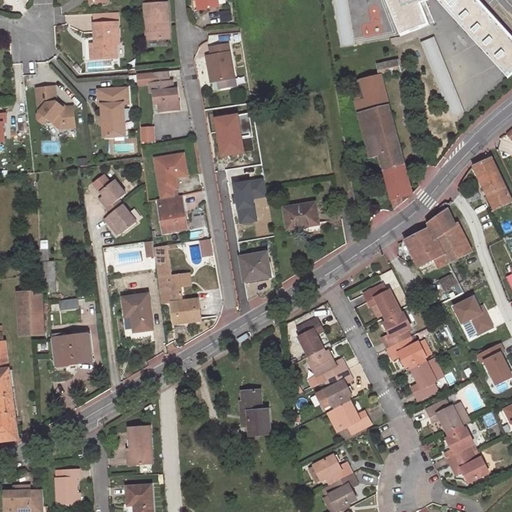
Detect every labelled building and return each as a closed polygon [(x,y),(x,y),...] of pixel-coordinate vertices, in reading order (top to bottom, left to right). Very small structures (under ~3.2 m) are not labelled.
[(219,8),(217,0),(197,0),(198,2),(199,11),(219,8)] [(348,0),(334,0),(342,47),(357,44),(348,0)] [(387,0),(402,36),(431,25),(422,3),(430,0),(438,0),(509,78),(511,75),(511,35),(480,0),(387,0)] [(157,3),(145,4),(147,41),(167,40),(166,21),(170,21),(169,2),(157,3)] [(95,15),(96,45),(91,45),(92,60),(118,58),(117,43),(120,43),(119,14),(95,15)] [(422,43),(452,116),(465,111),(436,37),(422,43)] [(229,43),(211,46),(213,55),(211,55),(213,71),(215,81),(219,81),(220,88),(237,85),(229,43)] [(398,60),(357,69),(360,80),(381,75),(401,71),(398,60)] [(155,90),(156,102),(159,101),(164,101),(165,109),(181,108),(179,88),(174,88),(174,79),(168,80),(167,70),(138,73),(138,83),(151,81),(152,91),(155,90)] [(351,82),(359,112),(389,104),(381,75),(360,80),(351,82)] [(78,129),(76,105),(60,106),(59,85),(36,87),(39,123),(52,122),(52,131),(78,129)] [(129,89),(100,90),(101,106),(104,105),(106,137),(127,136),(125,104),(130,104),(129,89)] [(418,106),(417,106),(423,144),(432,142),(424,95),(417,97),(418,106)] [(389,104),(359,112),(370,157),(380,154),(394,212),(403,203),(401,196),(412,194),(412,193),(389,104)] [(249,113),(216,118),(223,155),(250,151),(248,136),(252,135),(249,113)] [(156,143),(156,126),(141,126),(141,143),(156,143)] [(473,168),(494,210),(511,202),(511,200),(488,149),(473,168)] [(187,170),(184,154),(155,158),(161,191),(173,189),(178,188),(176,177),(176,176),(172,177),(171,172),(187,170)] [(104,194),(107,198),(104,201),(108,207),(121,198),(127,193),(116,178),(111,182),(105,174),(95,181),(104,194)] [(174,197),(173,189),(161,191),(162,199),(174,197)] [(162,199),(159,199),(164,232),(187,228),(182,203),(180,203),(178,196),(174,197),(162,199)] [(112,212),(124,203),(121,198),(108,207),(112,212)] [(316,202),(284,207),(288,229),(301,226),(300,225),(319,222),(316,202)] [(445,202),(426,221),(430,228),(437,241),(456,226),(445,202)] [(115,220),(123,231),(123,232),(138,221),(124,203),(112,212),(106,216),(111,223),(115,220)] [(123,231),(115,220),(111,223),(119,233),(123,231)] [(449,264),(468,255),(474,252),(460,223),(456,226),(437,241),(444,254),(449,264)] [(406,240),(419,267),(444,254),(437,241),(430,228),(406,240)] [(212,239),(201,241),(204,257),(215,255),(212,239)] [(268,252),(240,256),(244,281),(271,277),(268,252)] [(471,262),(468,255),(449,264),(454,274),(458,283),(464,293),(472,290),(460,267),(471,262)] [(56,291),(57,261),(45,261),(45,291),(56,291)] [(169,302),(172,302),(174,323),(186,321),(185,319),(201,317),(199,298),(183,300),(181,285),(179,273),(179,272),(171,273),(170,262),(158,263),(161,291),(168,291),(169,302)] [(188,272),(179,273),(181,285),(190,284),(188,272)] [(445,290),(458,283),(454,274),(440,281),(445,290)] [(385,282),(366,291),(370,299),(376,296),(379,301),(386,315),(401,306),(391,288),(388,289),(385,282)] [(43,290),(21,291),(23,336),(45,334),(43,290)] [(149,293),(123,297),(126,316),(132,315),(134,331),(154,329),(149,293)] [(376,296),(370,299),(372,304),(379,301),(376,296)] [(474,298),(454,308),(462,325),(470,321),(478,336),(493,328),(486,312),(482,314),(480,309),(474,298)] [(386,315),(389,321),(404,313),(401,306),(386,315)] [(386,323),(391,333),(385,337),(390,347),(413,336),(410,329),(415,327),(406,312),(404,313),(389,321),(386,323)] [(315,318),(297,328),(301,336),(297,337),(308,357),(323,349),(315,335),(312,330),(320,326),(315,318)] [(0,368),(10,367),(7,340),(5,340),(3,325),(0,325),(0,368)] [(322,331),(320,326),(312,330),(315,335),(322,331)] [(90,334),(52,339),(56,364),(93,359),(90,334)] [(396,359),(403,356),(407,366),(411,364),(425,357),(427,356),(421,341),(416,343),(413,336),(390,347),(396,359)] [(497,386),(511,378),(511,375),(501,354),(504,353),(500,344),(478,355),(481,363),(485,362),(497,386)] [(310,361),(325,353),(323,349),(308,357),(310,361)] [(308,362),(315,377),(309,380),(312,388),(324,382),(346,370),(340,359),(333,362),(328,352),(325,353),(310,361),(308,362)] [(427,360),(413,367),(419,382),(422,387),(416,390),(419,398),(438,389),(435,381),(437,380),(433,373),(440,369),(434,356),(427,360)] [(425,357),(411,364),(413,367),(427,360),(425,357)] [(10,367),(0,368),(0,396),(14,395),(10,367)] [(437,380),(444,376),(440,369),(433,373),(437,380)] [(350,395),(345,385),(351,381),(346,370),(324,382),(327,389),(316,395),(321,404),(328,401),(330,405),(350,395)] [(413,385),(416,390),(422,387),(419,382),(413,385)] [(261,390),(242,392),(243,402),(247,402),(249,425),(250,435),(271,434),(269,409),(262,410),(261,390)] [(0,396),(0,441),(17,439),(18,439),(19,438),(14,395),(0,396)] [(430,407),(434,416),(441,412),(443,417),(449,431),(464,423),(455,404),(452,406),(449,398),(430,407)] [(321,404),(323,409),(330,405),(328,401),(321,404)] [(335,408),(344,427),(347,426),(351,433),(370,423),(366,417),(359,420),(356,415),(349,401),(335,408)] [(247,402),(243,402),(240,402),(242,426),(249,425),(247,402)] [(359,420),(366,417),(363,411),(356,415),(359,420)] [(441,412),(434,416),(435,420),(443,417),(441,412)] [(451,435),(466,427),(464,423),(449,431),(451,435)] [(151,465),(149,426),(127,428),(129,449),(125,449),(126,458),(132,457),(133,466),(151,465)] [(448,436),(453,447),(446,450),(451,462),(474,450),(471,443),(475,441),(468,426),(466,427),(451,435),(448,436)] [(464,470),(469,480),(489,470),(482,456),(478,458),(474,450),(451,462),(457,474),(464,470)] [(315,465),(322,480),(326,478),(330,485),(352,473),(347,462),(340,466),(335,455),(315,465)] [(74,493),(74,477),(78,477),(77,469),(62,470),(62,479),(55,479),(56,505),(75,504),(75,500),(74,493)] [(330,485),(333,492),(329,494),(336,508),(348,503),(356,498),(351,488),(357,484),(352,473),(330,485)] [(152,511),(151,485),(127,486),(128,505),(134,504),(134,511),(152,511)] [(325,496),(329,494),(333,492),(330,485),(322,489),(325,496)] [(29,486),(16,486),(17,491),(12,491),(3,492),(3,511),(43,511),(43,490),(29,491),(29,486)] [(339,511),(344,510),(350,507),(348,503),(336,508),(329,494),(325,496),(323,497),(330,511),(339,511)]
